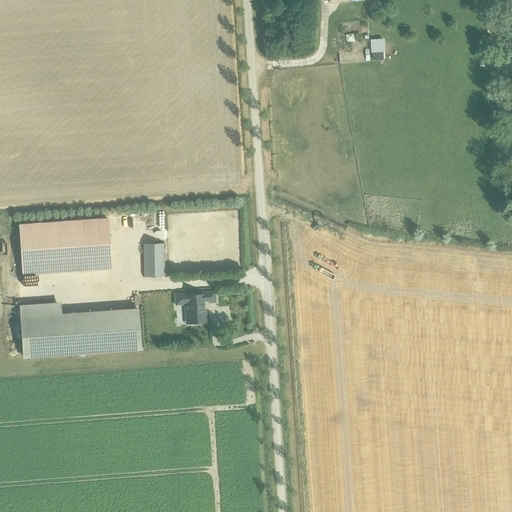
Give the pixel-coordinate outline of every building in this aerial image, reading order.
[(348,33),(348,41),(356,41),(356,33),(348,33)] [(387,59),(386,37),(373,38),(374,59),(387,59)] [(21,225),(25,275),(111,269),(107,219),(21,225)] [(144,244),(145,277),(165,277),(164,244),(144,244)] [(216,291),(175,294),(176,305),(185,305),(186,325),(207,323),(206,310),(205,310),(204,302),(209,302),(209,304),(217,303),(216,291)] [(73,315),(76,353),(141,348),(139,310),(73,315)] [(73,315),(21,318),(24,357),(76,353),(73,315)]
